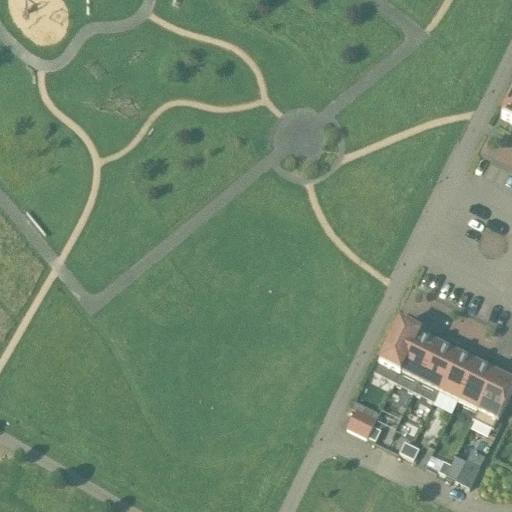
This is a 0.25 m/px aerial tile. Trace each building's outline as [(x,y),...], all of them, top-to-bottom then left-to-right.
[(511,97),(501,120),(511,125),(511,97)] [(419,337),(399,327),(378,368),(398,378),(419,337)] [(437,348),(419,339),(400,377),(419,386),(437,348)] [(456,358),(438,349),(419,387),(438,396),(456,358)] [(476,367),(458,358),(439,396),(457,405),(476,367)] [(495,377),(477,368),(458,406),(476,415),(495,377)] [(511,394),(511,385),(496,378),(472,423),(493,434),(511,394)] [(354,412),(346,433),(367,441),(376,421),(354,412)] [(465,466),(455,485),(455,486),(469,493),(479,472),(466,465),(465,465),(465,466)]
